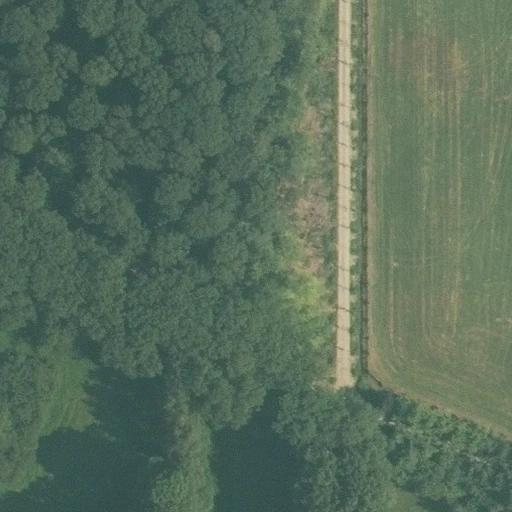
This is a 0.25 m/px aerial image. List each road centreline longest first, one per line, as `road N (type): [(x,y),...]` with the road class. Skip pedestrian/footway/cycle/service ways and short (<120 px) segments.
road 1 (track): [(511,470),(342,398),(346,0)]
road 2 (track): [(268,367),(0,259)]
